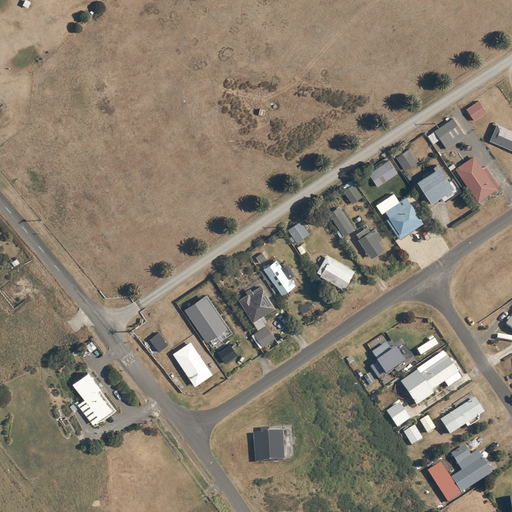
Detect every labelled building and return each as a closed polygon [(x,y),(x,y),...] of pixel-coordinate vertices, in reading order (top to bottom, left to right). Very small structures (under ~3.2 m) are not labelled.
[(479,101),(466,109),(474,121),(487,112),(479,101)] [(453,118),(435,131),(440,139),(447,149),(448,148),(454,145),(466,136),(453,118)] [(511,130),(497,124),(490,140),(511,150),(511,130)] [(440,139),(435,131),(428,136),(433,144),(440,139)] [(417,161),(409,149),(396,158),(404,170),(417,161)] [(474,156),(455,168),(475,198),(474,199),(476,202),(477,201),(478,202),(497,189),(496,188),(499,186),(486,167),(483,169),(474,156)] [(378,187),(398,173),(389,160),(369,174),(378,187)] [(417,181),(431,203),(433,202),(435,205),(441,201),(446,201),(462,191),(453,179),(449,181),(438,164),(433,167),(435,170),(417,181)] [(363,197),(352,181),(345,185),(346,186),(343,188),(344,190),(344,191),(352,204),(363,197)] [(406,197),(385,211),(389,217),(386,220),(399,239),(423,223),(421,220),(422,219),(411,203),(406,197)] [(344,236),(355,229),(340,206),(329,213),(344,236)] [(310,234),(301,221),(288,230),(293,236),(290,238),(293,242),(295,241),(297,243),(310,234)] [(356,234),(360,238),(358,239),(366,252),(365,252),(367,255),(368,254),(371,259),(385,249),(379,241),(383,239),(375,228),(370,230),(368,226),(356,234)] [(262,251),(256,256),(262,264),(268,259),(262,251)] [(321,275),(320,276),(344,290),(355,271),(327,255),(317,272),(321,275)] [(267,266),(263,269),(273,283),(273,282),(282,295),(296,285),(290,278),(289,278),(281,267),(282,266),(277,259),(270,264),(269,264),(266,266),(267,266)] [(258,330),(266,324),(265,322),(268,320),(264,315),(275,308),(261,286),(252,291),(250,289),(246,292),(247,294),(239,300),(252,322),(253,322),(258,330)] [(226,327),(203,294),(183,308),(206,341),(226,327)] [(276,338),(267,325),(251,335),(260,348),(276,338)] [(96,348),(91,341),(83,346),(87,354),(96,348)] [(191,342),(173,353),(195,386),(213,374),(191,342)] [(387,376),(406,363),(397,349),(396,350),(395,347),(391,350),(387,343),(373,353),(379,361),(377,362),(377,363),(371,368),(379,380),(386,375),(387,376)] [(449,387),(462,378),(459,373),(460,373),(450,359),(451,358),(445,351),(418,370),(418,371),(401,383),(417,406),(435,394),(432,391),(445,382),(449,387)] [(100,389),(101,388),(88,372),(73,384),(85,400),(78,405),(93,425),(96,423),(104,420),(117,410),(100,389)] [(485,413),(476,398),(441,420),(451,435),(485,413)] [(411,419),(400,403),(387,412),(398,428),(411,419)] [(429,416),(420,421),(427,433),(436,428),(429,416)] [(423,439),(415,426),(404,432),(412,446),(423,439)] [(262,433),(254,433),(256,462),(286,461),(284,432),(269,433),(269,428),(261,428),(262,433)] [(461,493),(493,473),(479,451),(471,455),(465,446),(452,454),(462,471),(452,477),(442,462),(428,471),(448,503),(462,494),(461,493)]
